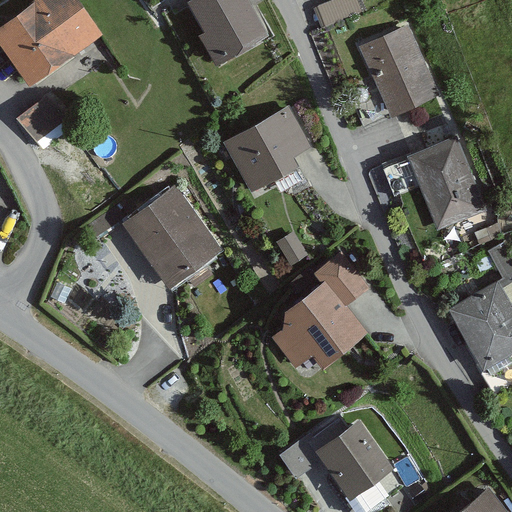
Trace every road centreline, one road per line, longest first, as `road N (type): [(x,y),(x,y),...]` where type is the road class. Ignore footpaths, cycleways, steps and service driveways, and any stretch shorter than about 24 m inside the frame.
road 1 (residential): [(285,0),(414,314),(511,472)]
road 2 (tertiary): [(262,511),(0,315)]
